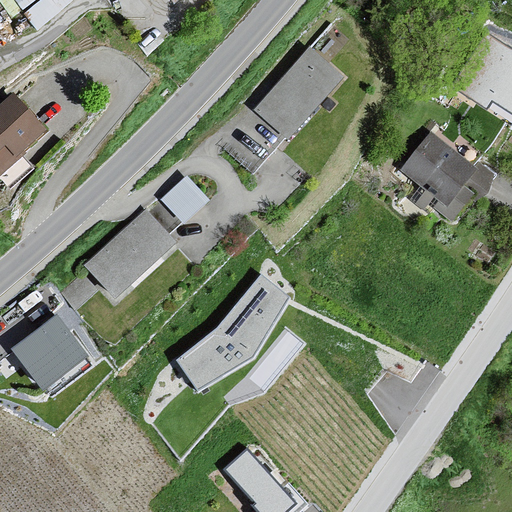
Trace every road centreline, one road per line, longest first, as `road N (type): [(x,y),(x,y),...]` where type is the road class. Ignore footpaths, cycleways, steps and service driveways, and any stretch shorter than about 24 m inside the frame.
road 1 (tertiary): [(0,277),(157,132),(278,0)]
road 2 (residential): [(367,511),(511,291)]
road 3 (unknown): [(189,0),(97,10),(0,59)]
